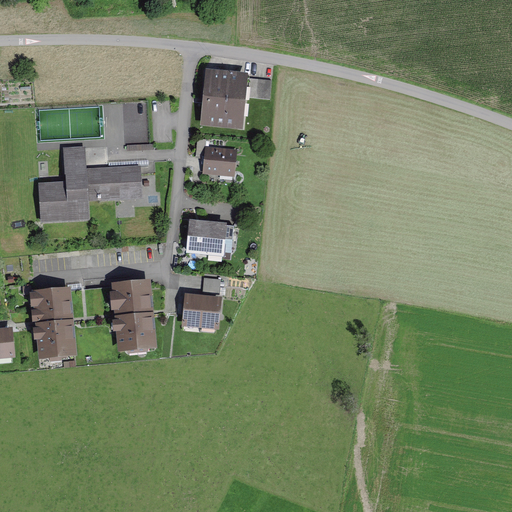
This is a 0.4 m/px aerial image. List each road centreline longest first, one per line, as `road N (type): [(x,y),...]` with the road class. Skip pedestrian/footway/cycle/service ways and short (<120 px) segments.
road 1 (residential): [(192,49),(168,261),(45,271)]
road 2 (unclassified): [(511,127),(352,74),(192,49)]
road 3 (unclassified): [(192,49),(0,42)]
